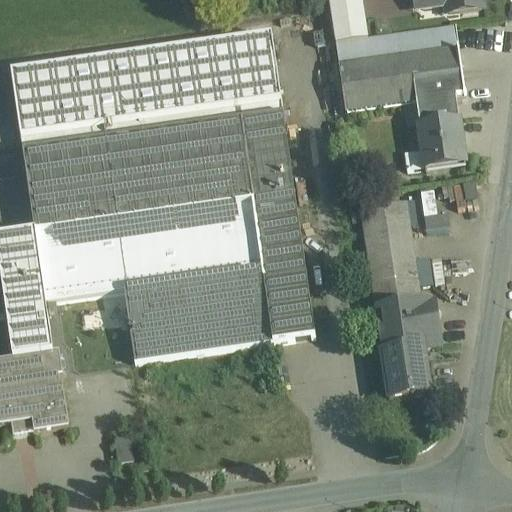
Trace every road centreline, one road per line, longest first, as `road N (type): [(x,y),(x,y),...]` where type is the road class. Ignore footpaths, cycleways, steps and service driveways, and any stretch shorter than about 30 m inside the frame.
road 1 (unknown): [(354,488),(297,24)]
road 2 (residential): [(511,176),(465,485)]
road 3 (residential): [(465,485),(381,485),(192,511)]
road 4 (unknown): [(377,275),(511,267)]
